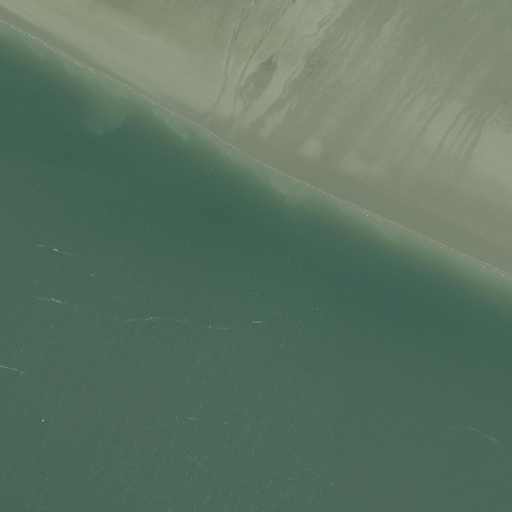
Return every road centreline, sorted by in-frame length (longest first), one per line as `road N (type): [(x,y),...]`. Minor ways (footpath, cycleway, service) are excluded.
road 1 (trunk): [(319,511),(333,0)]
road 2 (trunk): [(316,0),(302,511)]
